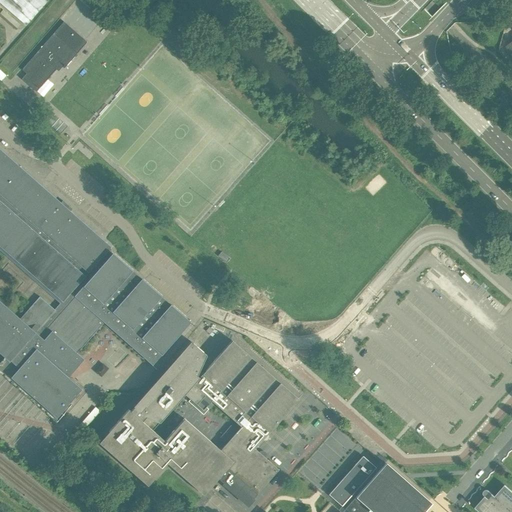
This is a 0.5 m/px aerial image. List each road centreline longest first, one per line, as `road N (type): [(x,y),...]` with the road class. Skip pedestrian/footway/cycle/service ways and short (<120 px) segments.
road 1 (unclassified): [(0,126),(56,163),(204,306),(287,341),(305,344),(339,329),(427,235),(452,237),(511,288)]
road 2 (primary): [(374,72),(511,208)]
road 3 (primary): [(511,159),(409,57)]
